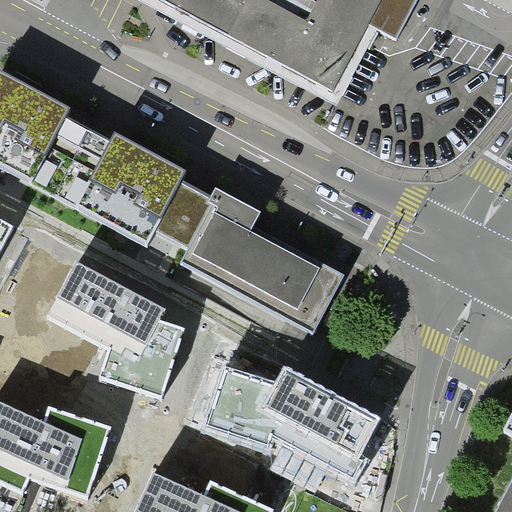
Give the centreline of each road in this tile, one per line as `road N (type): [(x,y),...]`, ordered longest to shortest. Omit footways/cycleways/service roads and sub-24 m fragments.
road 1 (secondary): [(0,13),(476,259)]
road 2 (residential): [(431,439),(476,259)]
road 3 (residential): [(431,439),(304,371)]
